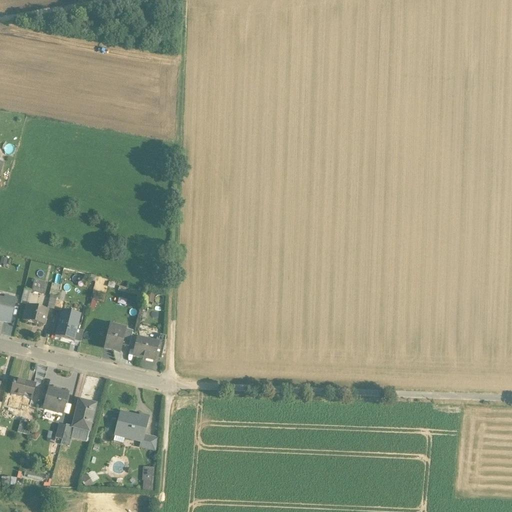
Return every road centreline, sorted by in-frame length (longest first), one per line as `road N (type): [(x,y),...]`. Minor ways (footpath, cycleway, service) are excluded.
road 1 (track): [(171,386),(183,0)]
road 2 (track): [(511,399),(171,386)]
road 3 (residential): [(171,386),(0,345)]
road 4 (track): [(159,511),(171,386)]
